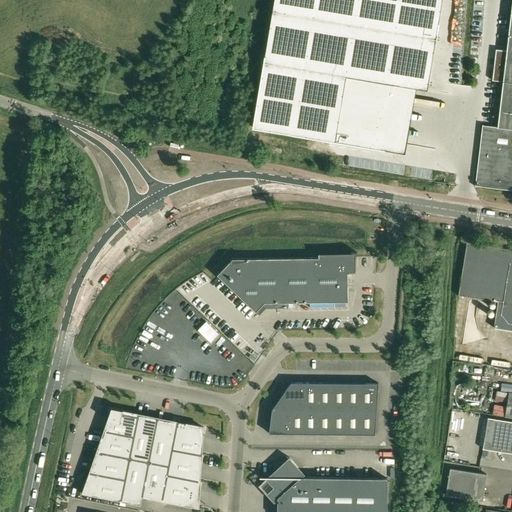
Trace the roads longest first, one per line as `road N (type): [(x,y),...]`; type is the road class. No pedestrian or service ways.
road 1 (unclassified): [(238,406),(288,349),(365,347),(384,336),(398,204)]
road 2 (secondary): [(345,195),(237,175),(156,197)]
road 3 (secondary): [(159,225),(256,191),(345,195)]
road 4 (secondary): [(141,207),(85,267),(57,370)]
road 5 (unclassified): [(238,406),(57,370)]
road 6 (secondary): [(57,370),(101,277),(159,225)]
road 7 (secondary): [(57,370),(26,511)]
